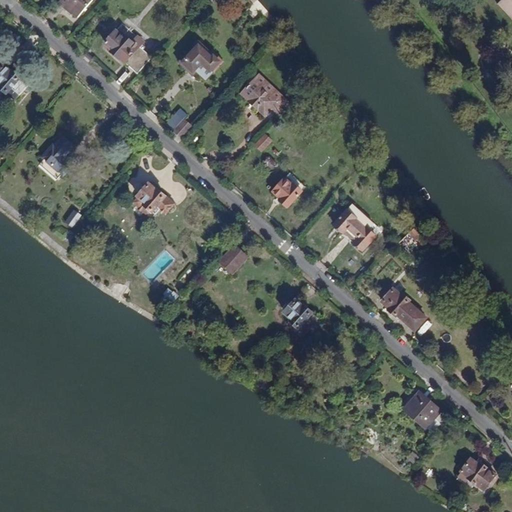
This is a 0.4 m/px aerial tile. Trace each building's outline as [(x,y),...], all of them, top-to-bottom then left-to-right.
[(92,0),(62,0),(60,3),(78,18),(92,0)] [(511,0),(501,0),(498,3),(511,17),(511,0)] [(137,74),(151,58),(127,36),(124,39),(116,32),(104,44),(113,52),(112,53),(118,59),(120,58),(137,74)] [(199,47),(208,56),(210,53),(199,42),(178,64),(192,77),(196,72),(205,81),(212,73),(210,71),(201,63),(193,71),(184,63),(199,47)] [(208,56),(199,47),(184,63),(193,71),(201,63),(210,71),(218,62),(213,57),(211,59),(208,56)] [(21,78),(4,64),(0,68),(0,87),(15,101),(28,86),(21,80),(21,78)] [(255,81),(277,101),(281,97),(259,76),(255,81)] [(288,104),(281,97),(277,101),(255,81),(241,95),(265,117),(272,109),(278,115),(288,104)] [(192,127),(184,120),(174,130),(182,138),(192,127)] [(271,140),(265,134),(263,135),(254,145),(262,151),(271,140)] [(67,162),(69,160),(53,146),(43,158),(63,176),(72,166),(67,162)] [(272,169),(276,164),(269,158),(265,163),(272,169)] [(290,173),(284,179),(291,185),(293,184),(301,192),(305,187),(290,173)] [(281,198),(279,200),(287,207),(301,192),(293,184),(291,185),(284,179),(273,191),(281,198)] [(157,190),(156,191),(149,186),(134,204),(148,216),(157,206),(165,213),(173,203),(157,190)] [(353,243),(363,251),(377,235),(375,233),(379,229),(354,207),(350,211),(347,210),(334,226),(343,234),(346,232),(355,239),(353,243)] [(80,223),(74,217),(65,228),(72,233),(80,223)] [(422,247),(426,243),(414,228),(411,232),(422,247)] [(408,236),(398,243),(404,250),(413,242),(408,236)] [(230,263),(240,251),(234,246),(224,258),(230,263)] [(397,315),(405,323),(417,310),(408,302),(410,301),(402,294),(400,296),(393,289),(381,302),(389,309),(388,310),(396,317),(397,315)] [(177,297),(173,294),(164,305),(167,308),(177,297)] [(292,319),(290,322),(299,329),(312,312),(304,306),(303,307),(294,300),(284,313),(292,319)] [(471,343),(479,336),(474,330),(466,336),(471,343)] [(407,409),(426,426),(439,412),(420,395),(407,409)] [(469,479),(484,490),(496,475),(480,463),(479,465),(471,459),(462,472),(469,477),(469,479)]
